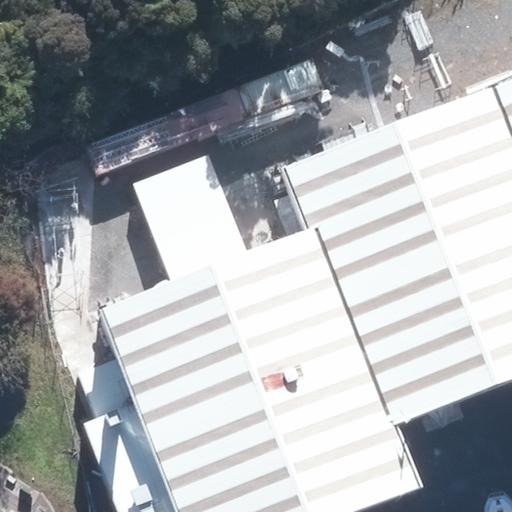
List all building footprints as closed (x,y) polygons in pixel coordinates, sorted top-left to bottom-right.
[(451,42),(385,84),(403,112),(469,71),(451,42)] [(288,118),(300,153),(374,129),(362,93),(288,118)] [(511,96),(479,109),(511,194),(511,96)] [(511,396),(511,194),(479,109),(274,187),(297,248),(374,449),(511,396)] [(94,174),(121,255),(260,208),(233,127),(94,174)] [(374,449),(297,248),(56,340),(121,511),(389,511),(397,509),(374,449)]
